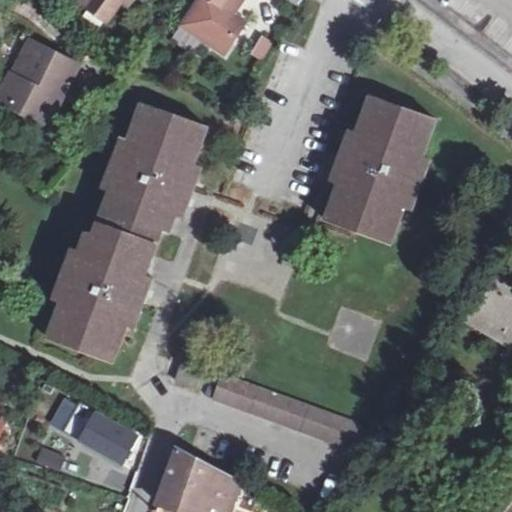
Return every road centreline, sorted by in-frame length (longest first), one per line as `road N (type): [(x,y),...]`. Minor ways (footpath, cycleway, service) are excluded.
road 1 (residential): [(174,406),(350,464)]
road 2 (residential): [(385,0),(511,91)]
